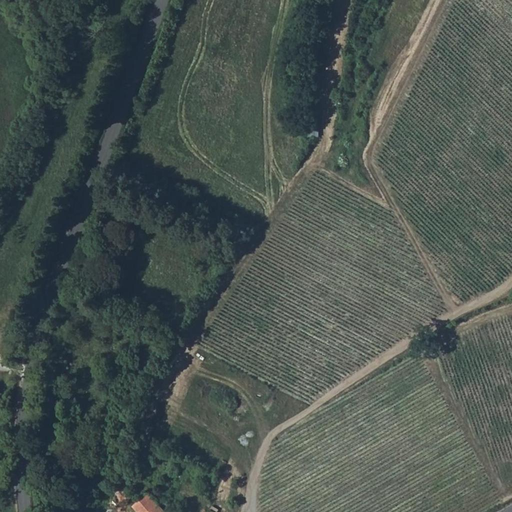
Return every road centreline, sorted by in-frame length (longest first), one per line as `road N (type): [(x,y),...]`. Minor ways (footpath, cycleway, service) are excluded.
road 1 (tertiary): [(24,511),(22,397),(42,316),(161,0)]
road 2 (track): [(251,511),(250,489),(270,433),(511,282)]
road 3 (track): [(454,317),(373,164),(453,0)]
